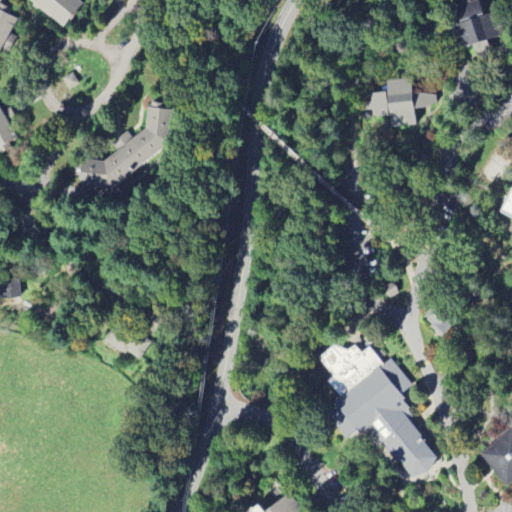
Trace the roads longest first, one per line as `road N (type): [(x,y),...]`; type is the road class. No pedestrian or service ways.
road 1 (tertiary): [(293,0),(257,98),(244,261),(216,405),(176,511)]
road 2 (residential): [(511,105),(468,127),(449,159),(413,309),(412,331),(464,469),(467,511)]
road 3 (residential): [(107,28),(134,0),(142,16),(135,46),(102,102),(71,114),(44,90),(48,54),(107,28)]
road 4 (residential): [(71,114),(26,228),(157,316)]
road 5 (residential): [(216,405),(281,425),(335,511)]
